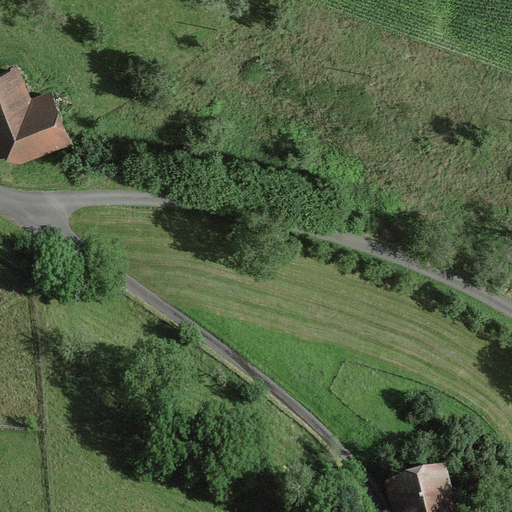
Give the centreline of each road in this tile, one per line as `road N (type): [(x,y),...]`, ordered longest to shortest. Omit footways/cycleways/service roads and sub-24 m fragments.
road 1 (track): [(511,311),(369,247),(215,205),(88,198),(16,214)]
road 2 (residential): [(365,484),(295,407),(0,203)]
